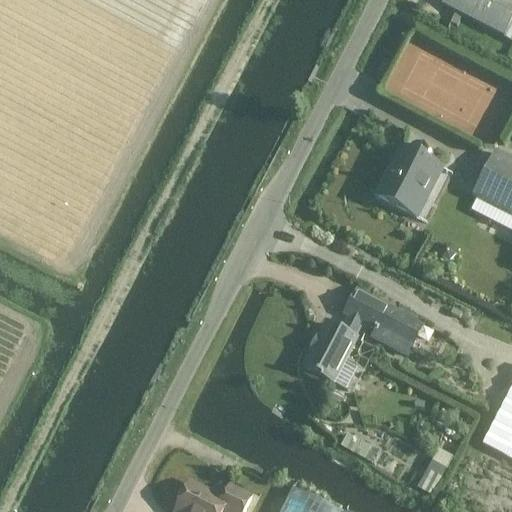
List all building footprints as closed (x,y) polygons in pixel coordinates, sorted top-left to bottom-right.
[(511,0),(446,0),(443,6),(505,39),(511,42),(511,0)] [(375,198),(410,216),(417,220),(442,170),(401,148),(375,198)] [(477,200),(470,212),(511,233),(511,162),(495,154),(472,198),(477,200)] [(362,326),(361,326),(373,332),(370,338),(407,357),(423,327),(356,292),(343,317),(348,320),(348,319),(362,326)] [(355,340),(361,326),(362,326),(348,319),(348,320),(341,333),(326,325),(305,370),(333,385),(356,340),(355,340)] [(511,387),(481,447),(511,462),(511,387)] [(364,460),(370,449),(347,436),(341,447),(364,460)] [(177,502),(179,505),(175,511),(244,511),(251,500),(229,489),(222,502),(189,485),(185,494),(181,494),(178,497),(177,502)] [(333,511),(292,491),(281,511),(333,511)]
